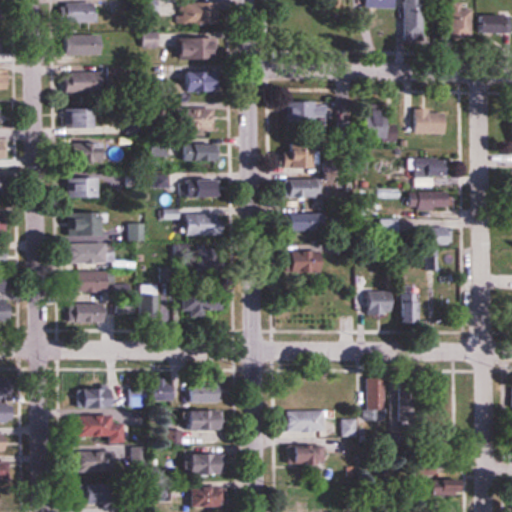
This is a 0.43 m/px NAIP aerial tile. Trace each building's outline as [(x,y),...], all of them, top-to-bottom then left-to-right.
[(389,8),(388,0),(358,0),(359,8),(389,8)] [(396,0),(397,36),(415,36),(415,0),(396,0)] [(91,2),(53,2),(53,22),(91,22),(91,2)] [(195,23),(195,2),(175,2),(175,23),(195,23)] [(465,8),(459,8),(459,3),(444,3),(444,39),(466,38),(465,8)] [(280,31),(312,31),(312,11),(280,11),(280,31)] [(492,32),(492,16),(472,16),(472,32),(492,32)] [(91,36),(56,36),(56,56),(91,56),(91,36)] [(168,36),(168,57),(209,57),(209,36),(168,36)] [(200,68),(173,76),(179,95),(206,87),(200,68)] [(92,72),(57,72),(57,92),(92,92),(92,72)] [(313,115),(327,115),(327,101),(281,101),(281,122),(313,122),(313,115)] [(376,104),(352,104),(352,139),(376,139),(376,104)] [(59,127),(91,127),(91,107),(59,107),(59,127)] [(206,130),(206,108),(168,108),(168,130),(206,130)] [(406,133),(439,133),(439,111),(406,111),(406,133)] [(60,161),(97,161),(97,142),(60,142),(60,161)] [(304,169),(304,146),(277,146),(277,169),(304,169)] [(365,151),(351,151),(351,171),(365,171),(365,151)] [(437,176),(437,159),(403,159),(403,176),(437,176)] [(60,197),(94,197),(94,176),(60,176),(60,197)] [(277,197),(312,197),(312,178),(277,178),(277,197)] [(207,197),(207,180),(178,180),(178,197),(207,197)] [(441,190),(401,191),(402,209),(442,207),(441,190)] [(93,235),(93,212),(60,212),(60,235),(93,235)] [(311,229),(311,212),(277,212),(277,229),(311,229)] [(210,213),(176,213),(176,235),(210,235),(210,213)] [(138,241),(136,222),(121,223),(122,242),(138,241)] [(407,243),(440,243),(440,228),(407,228),(407,243)] [(61,243),(61,264),(109,264),(109,243),(61,243)] [(315,272),(315,250),(280,250),(280,272),(315,272)] [(63,292),(99,292),(99,272),(63,272),(63,292)] [(214,311),(214,287),(176,287),(176,311),(214,311)] [(352,289),(352,313),(385,313),(385,289),(352,289)] [(395,323),(413,323),(413,292),(395,292),(395,323)] [(135,295),(135,318),(151,318),(151,295),(135,295)] [(108,297),(108,318),(127,318),(127,297),(108,297)] [(61,323),(98,323),(98,304),(61,304),(61,323)] [(437,406),(437,377),(426,377),(426,406),(437,406)] [(357,410),(379,410),(379,380),(357,380),(357,410)] [(315,404),(315,383),(277,383),(277,404),(315,404)] [(214,403),(214,387),(181,387),(181,403),(214,403)] [(106,408),(106,389),(71,389),(71,408),(106,408)] [(176,429),(217,429),(217,411),(176,411),(176,429)] [(278,411),(278,431),(316,431),(316,411),(278,411)] [(93,417),(69,417),(69,439),(115,439),(115,421),(93,421),(93,417)] [(351,419),(337,419),(337,437),(351,437),(351,419)] [(297,464),(307,464),(307,446),(280,446),(280,464),(297,464)] [(106,451),(71,451),(71,473),(106,473),(106,451)] [(178,454),(178,475),(211,475),(211,454),(178,454)] [(409,475),(428,475),(428,459),(409,459),(409,475)] [(417,481),(417,495),(450,495),(450,481),(417,481)] [(99,484),(71,484),(71,505),(99,505),(99,484)] [(163,501),(162,485),(148,485),(148,501),(163,501)] [(183,507),(217,507),(217,486),(183,486),(183,507)] [(291,508),(310,508),(310,486),(291,486),(291,508)] [(453,501),(435,504),(436,511),(444,511),(454,511),(453,501)]
